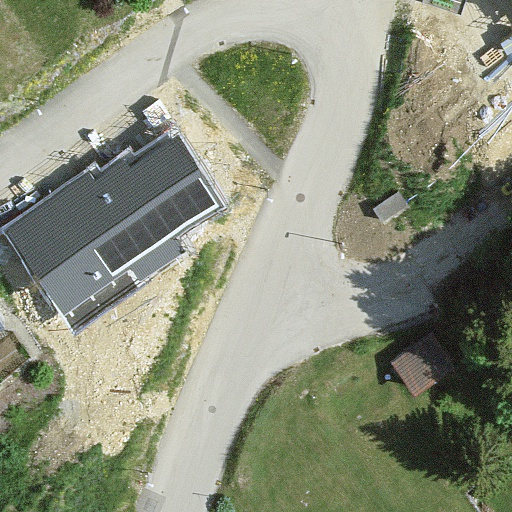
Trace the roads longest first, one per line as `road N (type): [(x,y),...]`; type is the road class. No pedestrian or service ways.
road 1 (residential): [(172,511),(338,95),(345,51),(338,25)]
road 2 (residential): [(243,0),(0,169)]
